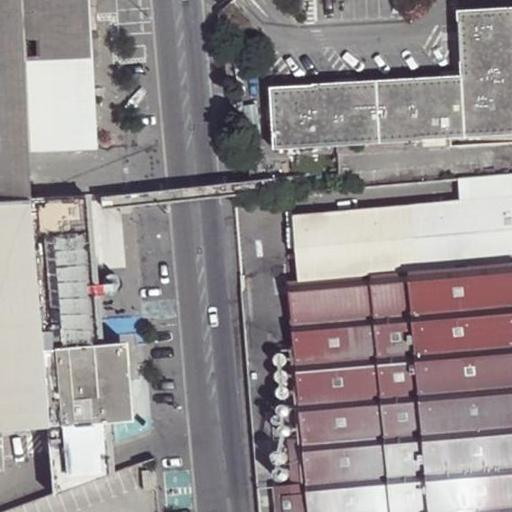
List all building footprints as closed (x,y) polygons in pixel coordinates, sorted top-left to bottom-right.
[(95,148),(88,0),(0,0),(0,199),(29,198),(27,152),(95,148)] [(511,4),(455,8),(461,76),(269,90),(273,151),(511,133),(511,4)] [(252,160),(254,186),(270,184),(268,158),(252,160)] [(511,162),(470,167),(473,194),(511,190),(511,162)] [(294,212),(299,278),(511,258),(511,190),(473,194),(294,212)] [(92,345),(86,195),(29,198),(0,199),(0,430),(39,428),(41,482),(42,498),(98,477),(98,461),(97,428),(123,427),(120,343),(92,345)] [(128,213),(126,199),(116,200),(117,214),(128,213)] [(511,511),(511,258),(299,278),(290,279),(304,432),(290,433),(294,480),(275,482),(278,511),(511,511)] [(276,396),(295,394),(289,330),(270,332),(276,396)] [(147,470),(136,471),(137,489),(148,489),(147,470)]
